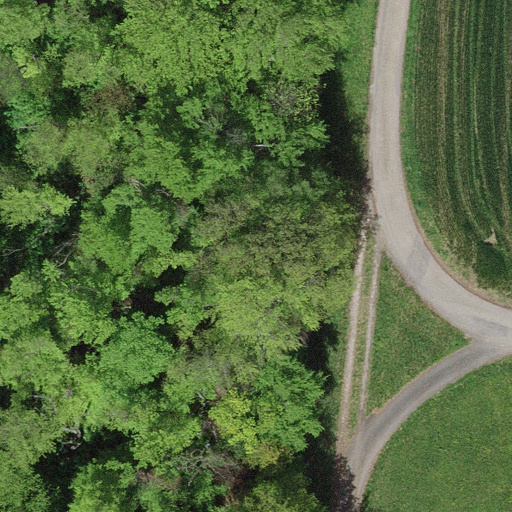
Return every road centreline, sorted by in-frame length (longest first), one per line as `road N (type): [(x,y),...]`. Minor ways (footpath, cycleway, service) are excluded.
road 1 (track): [(347,480),(362,272),(390,217)]
road 2 (residential): [(343,511),(347,480),(370,432),(396,402),(511,335)]
